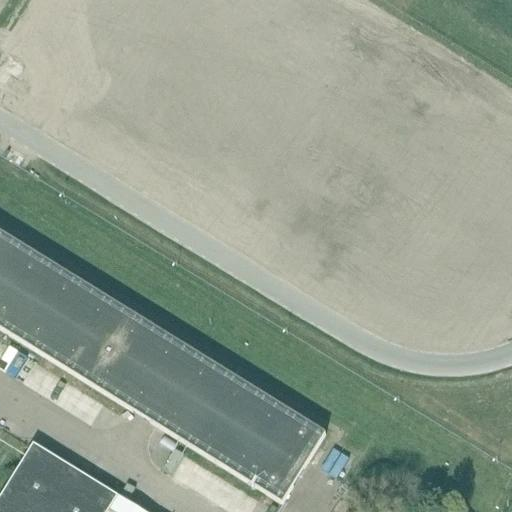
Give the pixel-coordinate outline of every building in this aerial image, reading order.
[(142,323),(0,235),(0,331),(128,411),(142,420),(155,428),(178,443),(283,508),(309,465),(326,438),(148,327),(145,325),(142,323)] [(170,441),(155,432),(150,439),(165,449),(170,441)] [(0,511),(52,511),(76,473),(34,447),(25,462),(0,502),(0,511)] [(76,473),(52,511),(110,511),(119,500),(76,473)] [(110,511),(138,511),(119,500),(110,511)]
